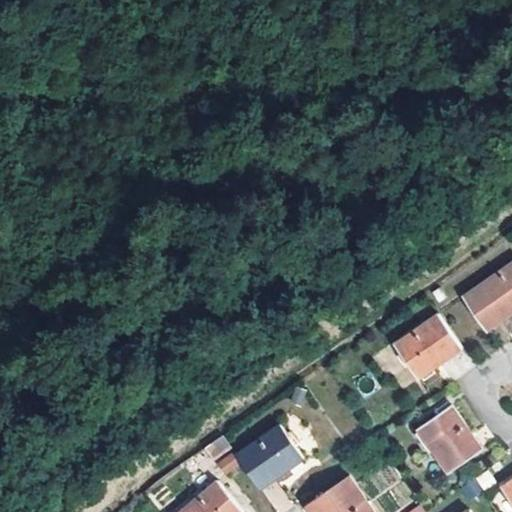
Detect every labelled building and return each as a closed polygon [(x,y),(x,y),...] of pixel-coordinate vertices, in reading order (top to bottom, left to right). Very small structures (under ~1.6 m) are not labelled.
[(511,257),(459,295),(484,328),(511,308),(511,257)] [(435,313),(392,344),(416,377),(447,355),(459,346),(435,313)] [(451,403),(417,426),(447,471),(482,447),(472,433),(451,403)] [(277,422),(232,454),(257,488),(301,457),(277,422)] [(372,511),(347,474),(309,500),(317,511),(321,511),(322,511),(372,511)] [(511,475),(499,484),(511,502),(511,475)] [(213,481),(176,511),(238,511),(239,511),(213,481)] [(306,502),(312,511),(322,511),(321,511),(317,511),(309,500),(306,502)]
